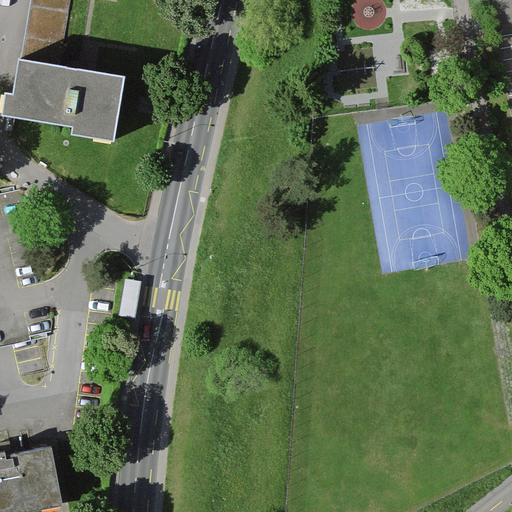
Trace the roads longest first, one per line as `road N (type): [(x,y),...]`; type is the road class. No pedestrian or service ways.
road 1 (primary): [(168,246),(134,511)]
road 2 (primary): [(225,0),(168,246)]
road 3 (residential): [(168,246),(0,161)]
